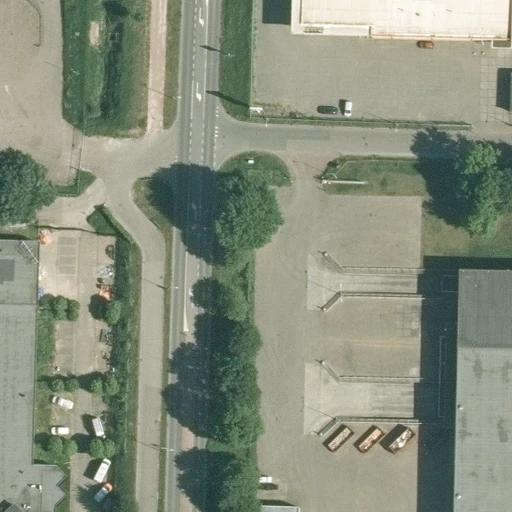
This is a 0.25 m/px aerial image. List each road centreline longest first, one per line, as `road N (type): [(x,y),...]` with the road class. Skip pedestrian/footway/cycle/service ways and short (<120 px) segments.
road 1 (unclassified): [(148,511),(154,251),(118,205),(115,182),(132,160),(182,144)]
road 2 (tertiary): [(197,511),(207,138)]
road 3 (tertiary): [(182,144),(172,511)]
road 4 (unclassified): [(511,146),(207,138)]
road 5 (tertiary): [(190,0),(182,144)]
road 6 (tertiary): [(207,138),(213,0)]
